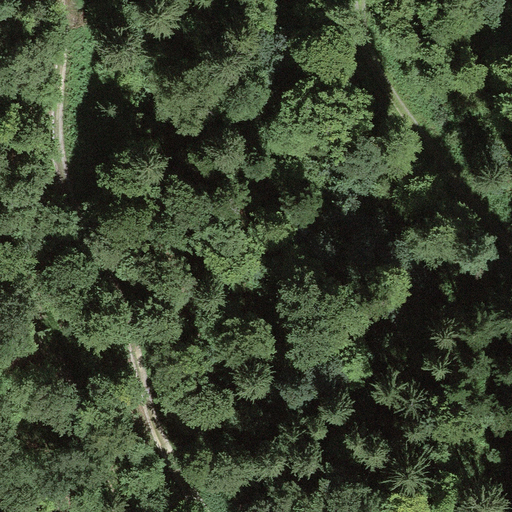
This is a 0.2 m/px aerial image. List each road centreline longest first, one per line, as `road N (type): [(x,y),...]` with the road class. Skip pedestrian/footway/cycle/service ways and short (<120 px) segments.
road 1 (track): [(205,511),(166,450),(121,289),(59,166),(63,0)]
road 2 (track): [(511,239),(393,101),(370,50),(363,0)]
